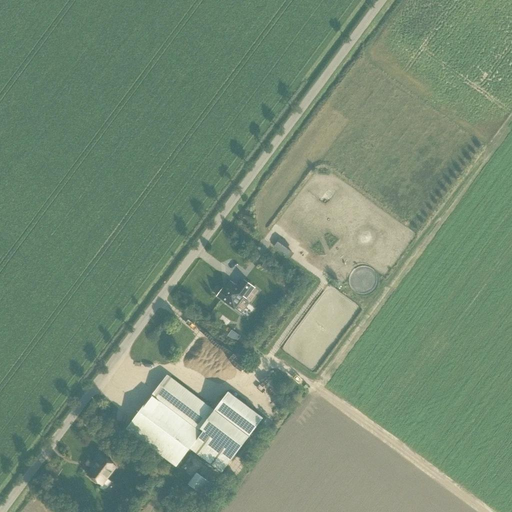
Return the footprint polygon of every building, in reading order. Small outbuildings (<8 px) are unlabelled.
[(280,239),(274,247),(289,257),(292,252),(287,248),(289,245),(280,239)] [(266,261),(261,267),(266,271),(271,265),(266,261)] [(223,289),(218,297),(235,310),(244,297),(247,300),(251,303),(259,292),(255,288),(245,281),(240,287),(232,281),(225,290),(223,289)] [(126,429),(175,465),(189,446),(221,470),(262,416),(230,392),(215,411),(167,375),(126,429)] [(103,486),(117,467),(100,454),(90,468),(92,470),(88,475),(103,486)] [(135,462),(142,468),(148,460),(141,455),(135,462)] [(197,473),(188,484),(202,494),(210,482),(197,473)]
